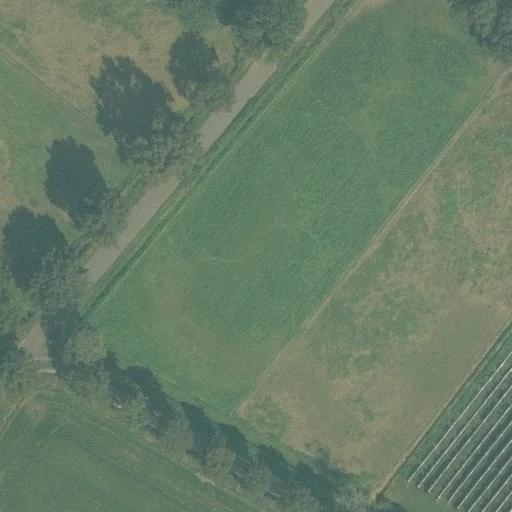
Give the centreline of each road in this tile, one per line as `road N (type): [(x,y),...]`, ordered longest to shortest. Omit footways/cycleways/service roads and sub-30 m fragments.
road 1 (unclassified): [(31,333),(70,268),(304,0)]
road 2 (unclassified): [(338,511),(31,333)]
